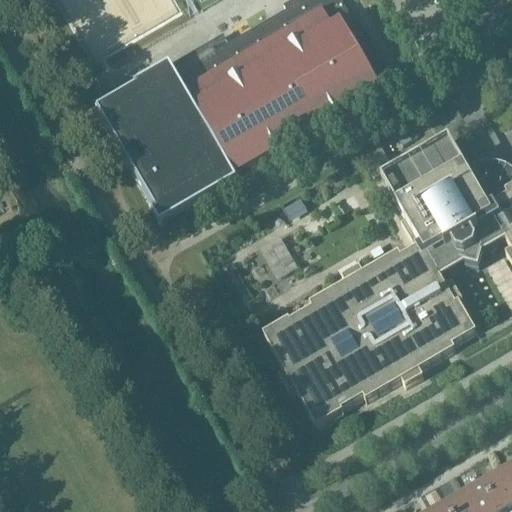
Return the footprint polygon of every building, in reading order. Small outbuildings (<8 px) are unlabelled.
[(162,229),(398,92),(372,47),(358,22),(354,24),(339,0),(299,0),(284,9),(287,14),(230,47),(228,44),(214,52),(211,46),(95,114),(162,229)] [(511,192),(506,196),(509,200),(498,206),(497,205),(501,192),(489,189),(485,201),(484,202),(450,144),(382,183),(406,224),(401,226),(416,252),(414,255),(402,262),(400,258),(364,278),(360,272),(343,282),(346,289),(310,309),(313,314),(291,326),(290,324),(264,339),(286,377),(280,381),(290,398),(296,395),(318,432),(344,417),(343,415),(365,403),(367,407),(403,386),(406,392),(424,382),(420,376),(456,355),(454,351),(477,337),(460,308),(464,307),(453,289),(447,293),(441,282),(465,269),(479,273),(483,258),(507,244),(511,253),(511,255),(506,258),(511,267),(511,192)] [(382,152),(363,162),(375,183),(394,172),(382,152)] [(275,271),(300,262),(287,229),(263,237),(275,271)] [(511,468),(501,475),(511,493),(511,468)] [(508,511),(511,510),(511,493),(501,475),(483,486),(497,511),(508,511)] [(497,511),(483,486),(464,497),(472,511),(497,511)] [(472,511),(464,497),(445,508),(447,511),(472,511)]
